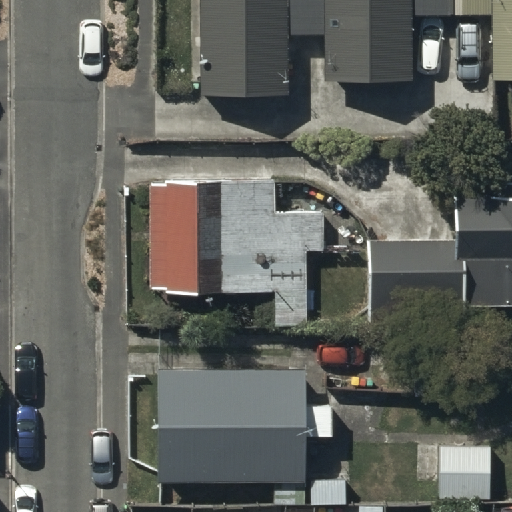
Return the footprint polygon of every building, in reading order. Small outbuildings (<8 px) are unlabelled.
[(511,0),(194,0),(195,87),(288,87),(288,31),(320,31),(320,70),(410,70),(410,9),(482,9),(482,74),(511,74),(511,0)] [(166,296),(166,301),(223,300),(273,298),(273,331),(309,331),(309,256),(330,256),(330,211),(275,211),(275,182),(149,182),(149,296),(166,296)] [(452,246),(366,245),(367,332),(465,331),(465,315),(511,314),(511,186),(498,187),(498,201),(453,201),(452,246)] [(413,347),(414,401),(496,400),(496,347),(413,347)] [(301,373),(156,375),(157,492),(272,491),(272,503),(301,503),(300,442),(328,441),(328,406),(302,406),(301,373)] [(490,450),(438,450),(437,504),(489,505),(490,450)]
